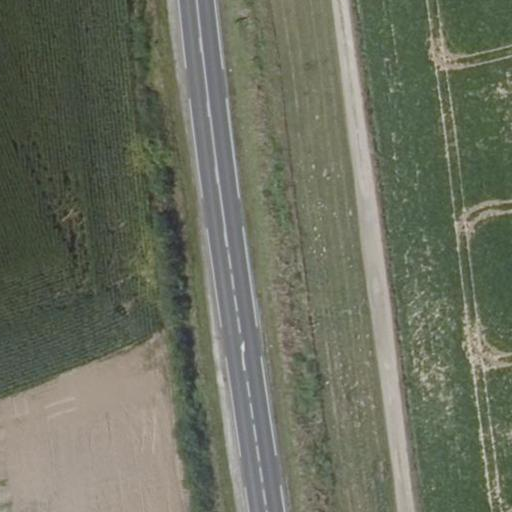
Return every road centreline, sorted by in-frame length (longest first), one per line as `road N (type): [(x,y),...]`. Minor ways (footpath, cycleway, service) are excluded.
road 1 (primary): [(267,511),(196,0)]
road 2 (unclassified): [(340,0),(401,511)]
